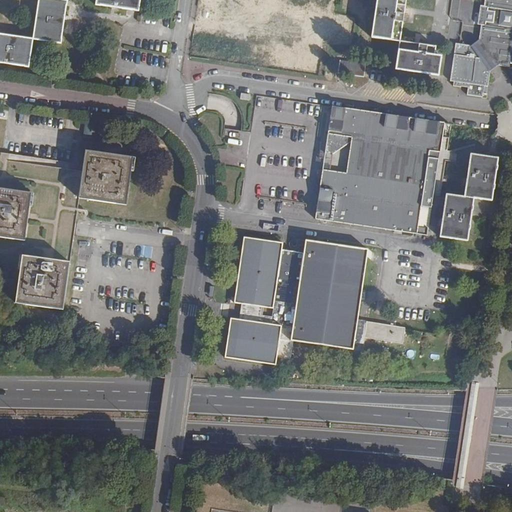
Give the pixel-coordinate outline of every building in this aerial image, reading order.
[(67,1),(59,0),(38,0),(38,2),(32,40),(61,44),(66,9),(67,1)] [(139,10),(140,0),(96,0),(96,4),(135,10),(139,10)] [(239,12),(251,14),(251,10),(291,16),(290,20),(301,22),(302,18),(305,19),(306,11),(307,7),(314,8),(313,12),(324,14),(326,2),(330,3),(330,0),(203,0),(202,6),(206,7),(204,18),(216,20),(216,16),(224,17),(226,0),(231,0),(237,1),(240,1),(239,12)] [(216,16),(216,20),(227,22),(230,0),(226,0),(224,17),(216,16)] [(378,0),(373,38),(401,42),(406,0),(378,0)] [(511,0),(487,0),(486,11),(511,14),(511,0)] [(257,15),(256,26),(281,30),(283,19),(290,20),(291,16),(251,10),(251,14),(257,15)] [(458,51),(453,82),(452,86),(455,86),(455,88),(460,89),(460,86),(468,88),(468,92),(469,92),(468,96),(481,98),(481,100),(485,100),(486,98),(489,98),(490,95),(487,95),(490,72),(498,66),(511,68),(511,14),(486,11),(483,28),(481,30),(479,46),(472,50),(461,49),(460,52),(458,51)] [(324,25),(322,37),(347,43),(353,19),(335,15),(332,27),(324,25)] [(28,67),(32,40),(27,39),(0,34),(0,62),(23,66),(28,67)] [(436,47),(401,42),(396,69),(438,76),(441,57),(434,56),(436,47)] [(285,44),(282,63),(321,68),(323,50),(285,44)] [(340,60),(338,73),(364,77),(365,74),(366,65),(340,60)] [(321,68),(282,63),(281,69),(320,75),(321,68)] [(487,95),(490,95),(492,75),(503,70),(511,71),(511,68),(498,66),(490,72),(487,95)] [(443,138),(449,139),(451,124),(332,107),(326,147),(324,160),(323,170),(322,174),(316,219),(411,233),(411,227),(428,230),(440,157),(440,152),(443,138)] [(86,151),(83,172),(83,176),(80,199),(126,206),(131,171),(133,158),(86,151)] [(498,159),(471,155),(464,198),(446,196),(440,237),(467,242),(474,200),(491,202),(495,183),(498,159)] [(31,195),(0,190),(0,238),(24,242),(28,220),(31,195)] [(427,235),(428,230),(411,227),(411,233),(427,235)] [(277,364),(290,366),(292,353),(294,342),(353,351),(358,322),(369,250),(306,241),(304,253),(282,250),(283,244),(244,238),(234,304),(242,306),(240,320),(231,318),(224,359),(277,367),(277,364)] [(63,311),(70,263),(23,257),(21,270),(16,304),(63,311)] [(364,338),(366,323),(358,322),(353,351),(356,351),(358,337),(364,338)] [(405,329),(366,323),(364,338),(403,344),(405,329)] [(276,511),(367,511),(369,503),(285,491),(283,504),(278,503),(276,511)]
